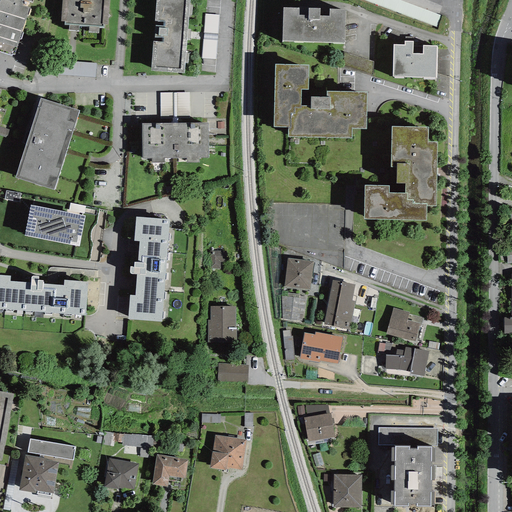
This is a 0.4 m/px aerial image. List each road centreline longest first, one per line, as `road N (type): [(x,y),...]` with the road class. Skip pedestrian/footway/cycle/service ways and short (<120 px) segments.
road 1 (residential): [(448,511),(451,0)]
road 2 (residential): [(490,511),(494,51),(505,24)]
road 3 (residential): [(0,81),(223,84)]
